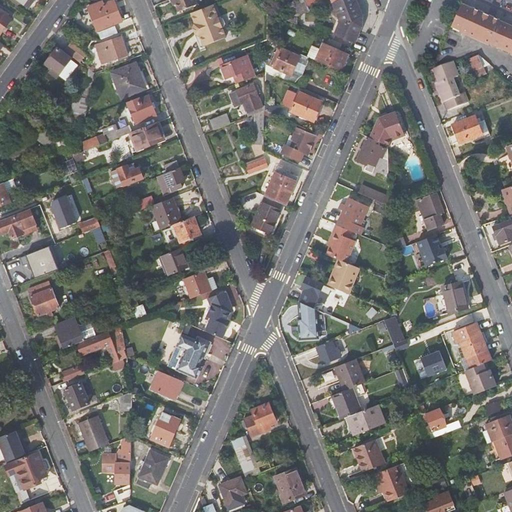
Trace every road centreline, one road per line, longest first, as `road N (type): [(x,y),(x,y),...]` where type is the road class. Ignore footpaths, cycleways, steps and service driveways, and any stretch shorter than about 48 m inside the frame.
road 1 (residential): [(389,15),(511,338)]
road 2 (residential): [(261,315),(136,0)]
road 3 (residential): [(389,15),(261,315)]
road 4 (residential): [(0,292),(86,511)]
road 5 (residential): [(261,315),(176,511)]
road 6 (residential): [(338,511),(261,315)]
